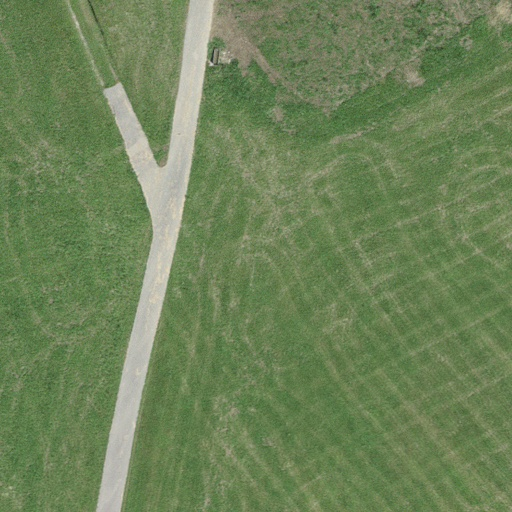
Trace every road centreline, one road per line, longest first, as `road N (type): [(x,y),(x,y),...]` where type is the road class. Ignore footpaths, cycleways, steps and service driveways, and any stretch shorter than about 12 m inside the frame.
road 1 (track): [(107,511),(172,211),(203,0)]
road 2 (track): [(172,211),(108,85),(77,0)]
